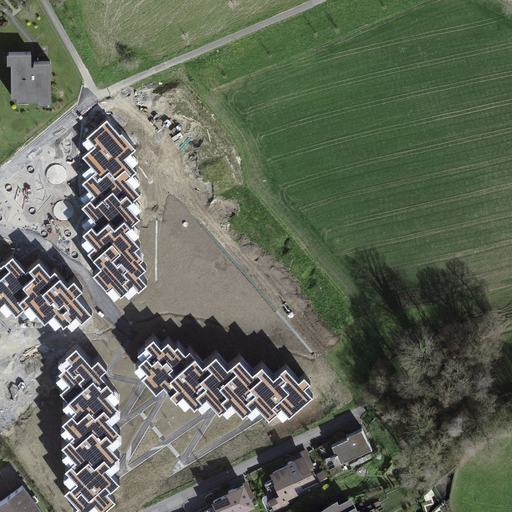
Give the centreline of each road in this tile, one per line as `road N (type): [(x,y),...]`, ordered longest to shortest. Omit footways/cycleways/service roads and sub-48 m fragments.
road 1 (track): [(39,0),(95,96),(318,0)]
road 2 (residential): [(156,511),(353,414)]
road 3 (residential): [(0,177),(95,96)]
